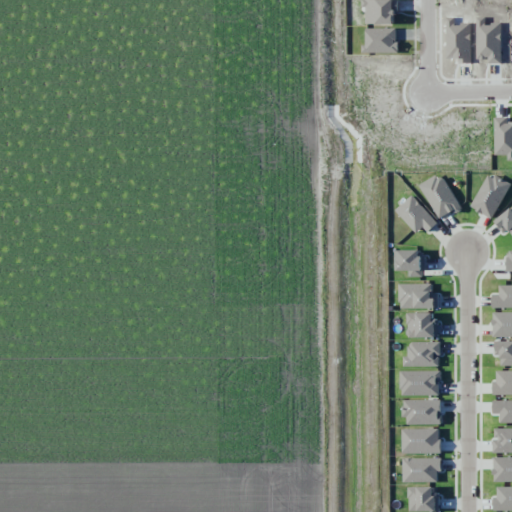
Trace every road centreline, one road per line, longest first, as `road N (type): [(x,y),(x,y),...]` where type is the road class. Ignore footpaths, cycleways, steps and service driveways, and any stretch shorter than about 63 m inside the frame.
road 1 (residential): [(471,511),(468,254)]
road 2 (residential): [(434,0),(439,92),(511,94)]
